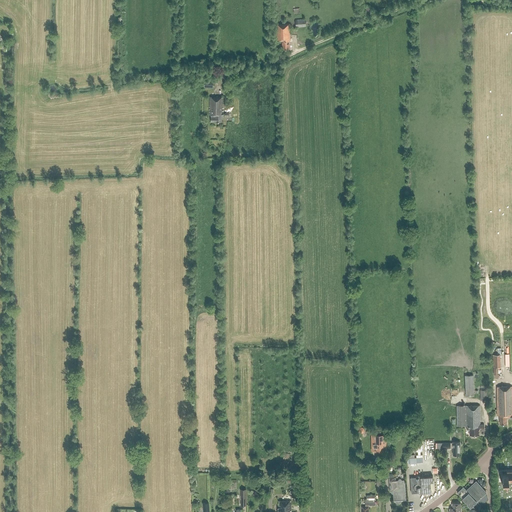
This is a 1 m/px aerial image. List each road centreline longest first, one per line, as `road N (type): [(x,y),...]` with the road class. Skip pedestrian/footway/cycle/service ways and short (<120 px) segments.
road 1 (track): [(11,511),(0,36)]
road 2 (track): [(423,0),(295,54)]
